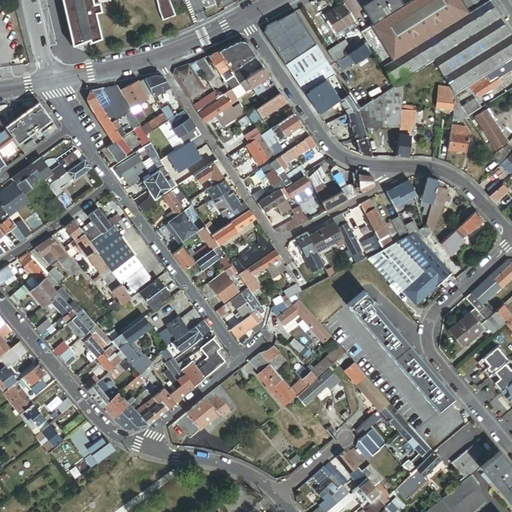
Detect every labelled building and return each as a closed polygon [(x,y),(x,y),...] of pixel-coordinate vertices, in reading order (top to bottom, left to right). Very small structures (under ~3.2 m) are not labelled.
[(87,41),(89,44),(100,40),(95,14),(100,13),(98,4),(92,5),(91,0),(59,0),(71,48),(87,41)] [(174,17),(167,0),(155,0),(158,13),(162,22),(174,17)] [(170,0),(176,16),(186,12),(181,0),(170,0)] [(488,0),(412,0),(404,5),(375,23),(362,32),(364,35),(368,40),(374,49),(384,65),(455,21),(488,0)] [(375,0),(365,6),(375,23),(404,5),(400,0),(375,0)] [(458,25),(460,24),(497,10),(491,0),(488,0),(455,21),(458,25)] [(355,20),(345,4),(327,15),(337,32),(355,20)] [(511,39),(511,33),(497,10),(460,24),(469,37),(478,51),(511,39)] [(285,64),(316,44),(295,11),(266,28),(264,33),(285,64)] [(458,25),(455,21),(384,65),(396,85),(404,80),(434,61),(469,37),(460,24),(458,25)] [(362,32),(361,29),(352,35),(356,40),(364,35),(362,32)] [(348,54),(368,40),(364,35),(356,40),(349,45),(346,39),(328,51),(335,63),(348,54)] [(511,39),(478,51),(469,37),(434,61),(449,84),(455,94),(472,83),(489,73),(511,58),(511,39)] [(239,40),(218,51),(229,68),(231,71),(255,55),(247,43),(239,40)] [(368,40),(348,54),(354,63),(374,49),(368,40)] [(306,94),(337,75),(316,44),(285,64),(306,94)] [(229,68),(218,51),(208,55),(212,61),(216,67),(220,73),(229,68)] [(511,58),(489,73),(492,76),(496,73),(499,78),(511,69),(511,58)] [(264,67),(258,59),(234,76),(239,83),(246,79),(264,67)] [(196,62),(195,61),(188,64),(195,75),(202,71),(199,66),(196,62)] [(205,62),(199,66),(202,71),(206,78),(212,74),(205,62)] [(189,78),(180,85),(190,100),(205,90),(195,75),(188,64),(182,66),(189,78)] [(173,74),(180,85),(189,78),(182,66),(175,69),(173,74)] [(269,76),(264,67),(246,79),(252,87),(253,87),(260,82),(269,76)] [(233,87),(239,83),(234,76),(231,71),(229,68),(220,73),(225,81),(228,79),(233,87)] [(474,87),(492,76),(489,73),(472,83),(472,84),(474,87)] [(502,82),(499,78),(496,73),(492,76),(474,87),(475,88),(480,96),(502,82)] [(155,75),(144,79),(153,96),(170,88),(164,78),(155,75)] [(153,96),(144,79),(139,82),(147,98),(153,96)] [(252,87),(246,79),(239,83),(245,92),(252,87)] [(139,82),(138,80),(119,90),(122,95),(130,108),(137,104),(147,98),(139,82)] [(400,121),(401,109),(402,104),(404,80),(396,85),(359,110),(364,126),(399,126),(400,121)] [(265,89),(260,82),(253,87),(257,94),(262,91),(265,89)] [(245,92),(239,83),(233,87),(231,89),(237,98),(245,92)] [(279,90),(274,83),(265,89),(262,91),(267,98),(279,90)] [(455,94),(449,84),(439,83),(438,95),(455,96),(456,96),(457,96),(455,94)] [(119,90),(116,85),(102,88),(104,90),(102,92),(109,104),(122,95),(119,90)] [(125,114),(131,111),(130,108),(122,95),(109,104),(102,92),(104,90),(102,88),(91,90),(87,100),(103,126),(111,122),(115,120),(125,114)] [(237,98),(231,89),(223,94),(231,106),(239,101),(237,98)] [(212,102),(219,97),(216,93),(215,91),(208,96),(212,102)] [(262,118),(287,101),(281,93),(266,102),(256,109),(262,118)] [(204,107),(197,112),(205,123),(231,106),(223,94),(219,97),(212,102),(204,107)] [(348,113),(359,110),(348,94),(340,100),(341,102),(348,113)] [(454,109),(455,96),(438,95),(437,107),(454,109)] [(200,102),(204,107),(212,102),(208,96),(200,102)] [(456,96),(455,96),(454,109),(454,110),(455,110),(453,119),(460,120),(468,115),(456,96)] [(469,115),(482,107),(476,98),(463,106),(469,115)] [(262,118),(256,109),(266,102),(265,100),(246,112),(254,124),(262,118)] [(38,102),(21,115),(33,131),(50,118),(38,102)] [(197,112),(204,107),(200,102),(194,106),(197,112)] [(140,109),(137,104),(130,108),(131,111),(133,113),(140,109)] [(166,107),(160,110),(162,114),(166,121),(173,117),(166,107)] [(295,113),(291,107),(285,111),(289,117),(295,113)] [(400,121),(412,123),(415,123),(416,110),(414,110),(401,109),(400,121)] [(497,147),(507,141),(487,109),(477,116),(497,147)] [(364,126),(359,110),(348,113),(350,119),(356,139),(366,136),(364,126)] [(134,130),(140,126),(133,113),(131,111),(125,114),(134,130)] [(166,121),(159,126),(175,151),(184,145),(200,134),(190,118),(186,121),(180,112),(173,117),(166,121)] [(302,124),(295,113),(289,117),(261,135),(267,144),(268,146),(273,143),(302,124)] [(159,126),(166,121),(162,114),(148,124),(152,130),(159,126)] [(33,131),(21,115),(5,127),(6,129),(17,143),(33,131)] [(115,120),(111,122),(115,129),(119,126),(115,120)] [(410,135),(412,123),(400,121),(399,126),(399,134),(410,135)] [(115,129),(111,122),(103,126),(103,127),(113,143),(121,138),(115,129)] [(42,133),(46,137),(58,128),(54,124),(42,133)] [(145,135),(152,130),(148,124),(141,128),(145,135)] [(452,124),(451,132),(469,134),(469,131),(466,126),(452,124)] [(115,129),(121,138),(125,136),(119,126),(115,129)] [(141,128),(140,126),(134,130),(141,141),(147,137),(145,135),(141,128)] [(252,139),(260,134),(254,126),(246,131),(252,139)] [(17,143),(6,129),(1,133),(0,133),(0,155),(4,153),(12,147),(17,144),(17,143)] [(393,155),(396,129),(390,129),(387,154),(393,155)] [(451,132),(450,149),(467,151),(469,138),(469,134),(451,132)] [(399,134),(396,155),(408,156),(410,135),(399,134)] [(267,144),(261,135),(255,139),(261,149),(267,144)] [(315,143),(310,136),(304,140),(309,148),(315,143)] [(372,156),(366,136),(356,139),(357,142),(360,154),(372,156)] [(143,148),(150,144),(147,137),(141,141),(139,142),(143,148)] [(476,139),(469,138),(467,151),(475,152),(476,139)] [(24,153),(36,144),(33,139),(21,148),(24,153)] [(121,139),(116,143),(125,155),(130,151),(121,139)] [(255,139),(246,145),(260,165),(268,159),(261,149),(255,139)] [(281,155),(286,163),(309,148),(304,140),(281,155)] [(497,147),(505,160),(511,149),(511,147),(509,142),(507,141),(497,147)] [(125,155),(116,143),(106,149),(116,162),(126,156),(125,155)] [(281,155),(273,143),(268,146),(276,158),(281,155)] [(276,159),(276,158),(268,146),(267,144),(261,149),(268,159),(260,165),(262,167),(270,162),(276,159)] [(150,145),(145,148),(152,160),(157,157),(150,145)] [(175,151),(160,160),(163,164),(165,168),(177,160),(182,157),(189,152),(184,145),(175,151)] [(12,147),(4,153),(8,158),(15,152),(12,147)] [(505,160),(497,147),(492,151),(501,165),(505,160)] [(217,160),(211,151),(174,176),(171,177),(172,178),(177,185),(184,181),(193,175),(213,162),(217,160)] [(59,162),(66,172),(68,171),(80,162),(73,152),(59,162)] [(122,175),(129,186),(142,177),(149,173),(137,155),(117,168),(120,172),(122,175)] [(286,163),(281,155),(276,158),(276,159),(282,168),(283,169),(287,166),(286,163)] [(50,171),(40,157),(31,163),(36,169),(43,178),(43,179),(50,175),(51,174),(50,171)] [(185,161),(182,157),(177,160),(179,165),(185,161)] [(90,167),(84,159),(80,162),(68,171),(74,179),(90,167)] [(282,168),(276,159),(270,162),(277,172),(282,168)] [(59,165),(50,171),(51,174),(50,175),(54,180),(55,180),(66,172),(59,162),(57,163),(59,165)] [(213,162),(193,175),(194,178),(198,184),(209,177),(214,185),(224,178),(213,162)] [(277,172),(270,162),(262,167),(261,168),(277,191),(281,188),(284,186),(285,185),(281,178),(277,172)] [(36,169),(31,163),(29,165),(30,165),(18,174),(22,179),(32,172),(36,169)] [(163,164),(157,168),(159,170),(162,175),(168,172),(167,171),(165,168),(163,164)] [(289,168),(287,166),(283,169),(286,174),(291,181),(306,172),(301,165),(299,166),(297,164),(289,168)] [(325,174),(321,166),(307,174),(309,178),(315,189),(324,184),(325,184),(322,179),(327,177),(325,174)] [(144,180),(159,170),(157,168),(149,173),(142,177),(144,180)] [(283,169),(282,168),(277,172),(281,178),(286,174),(283,169)] [(43,178),(36,169),(32,172),(39,181),(43,178)] [(345,181),(338,169),(332,172),(337,181),(339,184),(345,181)] [(164,177),(162,175),(159,170),(144,180),(142,182),(147,188),(164,177)] [(66,172),(55,180),(61,188),(74,179),(68,171),(66,172)] [(337,181),(332,172),(331,171),(325,174),(327,177),(331,184),(337,181)] [(22,179),(15,184),(22,193),(39,181),(32,172),(22,179)] [(172,178),(171,177),(168,172),(162,175),(164,177),(167,181),(171,179),(172,178)] [(285,185),(284,186),(285,188),(304,175),(307,174),(306,172),(291,181),(285,185)] [(18,174),(17,173),(11,178),(14,182),(15,184),(22,179),(18,174)] [(285,185),(291,181),(286,174),(281,178),(285,185)] [(364,175),(359,174),(359,182),(360,193),(373,186),(372,176),(364,175)] [(48,185),(54,180),(50,175),(43,179),(48,185)] [(193,175),(184,181),(186,183),(194,178),(193,175)] [(310,184),(304,175),(285,188),(290,196),(291,197),(292,196),(309,185),(310,184)] [(167,181),(164,177),(147,188),(154,199),(171,188),(171,187),(167,181)] [(438,179),(428,177),(422,205),(426,206),(431,207),(432,205),(438,179)] [(224,178),(214,185),(206,190),(212,199),(230,188),(224,178)] [(446,183),(438,179),(432,205),(434,206),(443,187),(444,187),(446,183)] [(55,180),(54,180),(48,185),(57,197),(64,192),(61,188),(55,180)] [(417,194),(409,180),(388,192),(387,192),(394,205),(403,200),(404,202),(413,197),(416,196),(417,194)] [(348,186),(345,181),(339,184),(342,189),(348,186)] [(8,216),(28,201),(22,193),(15,184),(14,182),(0,192),(0,205),(0,206),(7,215),(8,216)] [(503,183),(490,195),(496,201),(509,189),(503,183)] [(315,189),(321,202),(340,192),(339,191),(336,185),(327,190),(324,184),(315,189)] [(345,196),(355,191),(354,184),(348,186),(342,189),(343,191),(345,196)] [(297,203),(314,192),(309,185),(292,196),(297,203)] [(285,188),(284,186),(281,188),(286,198),(290,196),(285,188)] [(188,202),(178,187),(171,192),(183,209),(186,207),(184,204),(188,202)] [(266,198),(271,194),(266,187),(261,190),(266,198)] [(450,190),(444,187),(443,187),(434,206),(444,210),(448,201),(450,198),(453,192),(450,190)] [(230,188),(212,199),(217,207),(217,208),(235,196),(230,188)] [(285,213),(292,209),(286,198),(281,188),(277,191),(271,194),(266,198),(257,203),(264,213),(276,205),(278,207),(281,205),(285,213)] [(257,203),(266,198),(261,190),(252,195),(257,203)] [(326,211),(347,200),(345,196),(343,191),(340,192),(321,202),(326,211)] [(147,198),(142,192),(132,199),(137,205),(147,198)] [(183,209),(171,192),(164,198),(172,210),(175,214),(183,209)] [(240,205),(235,196),(217,208),(222,216),(236,208),(240,205)] [(404,202),(403,200),(394,205),(398,212),(416,202),(413,197),(404,202)] [(212,199),(207,203),(212,210),(217,207),(212,199)] [(375,208),(370,199),(361,204),(366,213),(375,208)] [(250,210),(244,202),(240,205),(236,208),(241,216),(250,210)] [(97,207),(95,204),(85,211),(87,215),(97,207)] [(476,210),(471,204),(456,218),(461,224),(476,210)] [(434,206),(432,205),(431,207),(429,215),(426,225),(432,232),(444,211),(444,210),(434,206)] [(170,221),(164,225),(179,245),(196,232),(198,231),(205,226),(191,206),(184,211),(176,217),(170,221)] [(292,210),(296,217),(298,220),(304,216),(299,206),(292,210)] [(101,234),(111,226),(107,221),(97,207),(87,215),(92,221),(94,224),(101,234)] [(236,208),(222,216),(228,225),(230,223),(235,220),(241,216),(236,208)] [(384,226),(375,208),(366,213),(375,231),(384,226)] [(175,215),(176,217),(184,211),(183,209),(175,214),(175,215)] [(165,215),(170,221),(176,217),(175,215),(175,214),(172,210),(165,215)] [(255,218),(250,210),(241,216),(235,220),(240,228),(255,218)] [(484,218),(476,210),(461,224),(466,230),(469,232),(476,225),(483,218),(484,218)] [(112,224),(122,217),(119,212),(107,221),(111,226),(113,225),(112,224)] [(8,216),(7,215),(0,219),(0,229),(3,233),(10,228),(15,225),(8,216)] [(300,225),(309,220),(306,215),(304,216),(298,220),(300,225)] [(343,219),(341,215),(334,219),(336,222),(344,238),(357,263),(366,258),(354,236),(353,232),(346,218),(343,219)] [(403,221),(400,216),(393,220),(395,225),(403,221)] [(485,220),(483,218),(476,225),(478,227),(485,220)] [(81,230),(73,219),(64,226),(74,239),(83,232),(81,230)] [(240,228),(235,220),(230,223),(235,231),(240,228)] [(284,234),(300,225),(298,220),(295,222),(276,232),(284,234)] [(414,232),(418,230),(414,220),(405,225),(410,234),(414,232)] [(21,221),(15,225),(16,227),(24,238),(30,233),(21,221)] [(83,232),(94,224),(92,221),(81,230),(83,232)] [(403,238),(410,234),(405,225),(403,221),(395,225),(403,238)] [(317,252),(344,238),(336,222),(309,236),(317,251),(317,252)] [(235,231),(230,223),(228,225),(217,232),(211,235),(218,244),(236,232),(235,231)] [(90,242),(101,234),(94,224),(83,232),(90,242)] [(450,235),(446,239),(451,244),(453,243),(466,230),(461,224),(450,235)] [(135,254),(113,225),(111,226),(101,234),(90,242),(96,250),(103,260),(109,268),(114,274),(135,254)] [(432,232),(426,225),(425,226),(418,230),(414,232),(415,232),(423,241),(432,232)] [(207,229),(205,226),(198,231),(204,240),(209,248),(211,250),(218,245),(218,244),(211,235),(207,229)] [(211,235),(217,232),(213,226),(207,229),(211,235)] [(389,234),(384,226),(375,231),(380,239),(389,234)] [(20,242),(25,239),(24,238),(16,227),(12,231),(20,242)] [(464,236),(469,232),(466,230),(453,243),(453,244),(463,234),(464,236)] [(198,231),(196,232),(202,241),(204,240),(198,231)] [(441,243),(446,239),(450,235),(446,231),(438,239),(441,243)] [(96,250),(90,242),(83,232),(74,239),(81,249),(87,257),(96,250)] [(423,241),(415,232),(369,258),(392,285),(395,282),(430,250),(423,241)] [(3,233),(0,235),(5,243),(5,244),(9,241),(3,233)] [(309,236),(307,233),(297,238),(300,243),(303,248),(307,256),(317,251),(309,236)] [(68,243),(61,234),(56,238),(63,247),(68,243)] [(383,249),(388,246),(388,245),(393,243),(393,244),(394,243),(393,242),(389,234),(380,239),(379,240),(383,249)] [(0,246),(4,252),(9,249),(5,244),(5,243),(0,235),(0,246)] [(376,235),(362,243),(369,256),(383,249),(379,240),(376,235)] [(63,251),(51,236),(35,248),(41,256),(42,255),(49,249),(56,257),(63,251)] [(81,249),(74,239),(70,242),(77,252),(81,249)] [(170,251),(179,245),(174,239),(166,245),(170,251)] [(451,244),(446,239),(441,243),(452,256),(459,250),(453,244),(453,243),(451,244)] [(276,250),(270,242),(239,262),(238,260),(232,264),(233,265),(237,272),(239,274),(261,260),(276,250)] [(225,254),(218,245),(211,250),(210,251),(196,262),(195,262),(202,271),(225,254)] [(191,256),(196,262),(210,251),(208,249),(205,246),(195,254),(191,256)] [(185,270),(194,263),(183,248),(182,247),(173,254),(185,270)] [(183,248),(194,263),(195,262),(196,262),(191,256),(195,254),(191,249),(188,251),(185,247),(183,248)] [(55,258),(56,257),(49,249),(42,255),(48,263),(55,258)] [(103,260),(96,250),(87,257),(94,266),(103,260)] [(281,258),(276,250),(261,260),(266,267),(273,278),(280,274),(273,263),(281,258)] [(416,306),(451,273),(443,264),(430,250),(395,282),(416,306)] [(73,263),(63,251),(56,257),(55,258),(65,269),(67,268),(73,263)] [(317,252),(317,251),(307,256),(305,258),(319,283),(330,277),(321,259),(317,252)] [(33,275),(38,281),(44,276),(48,273),(28,252),(17,259),(26,268),(24,270),(31,277),(33,275)] [(152,276),(135,254),(114,274),(121,284),(129,294),(152,276)] [(232,264),(226,256),(220,261),(224,267),(221,269),(223,272),(233,265),(232,264)] [(336,274),(327,256),(321,259),(330,277),(336,274)] [(511,261),(510,259),(492,274),(503,287),(511,278),(511,261)] [(102,273),(109,268),(103,260),(94,266),(100,274),(102,273)] [(266,267),(261,260),(239,274),(249,288),(249,289),(258,283),(253,276),(266,267)] [(14,269),(10,263),(8,265),(14,274),(17,272),(15,269),(14,269)] [(78,269),(73,263),(67,268),(73,274),(74,273),(78,269)] [(0,269),(0,283),(4,281),(14,274),(8,265),(0,269)] [(223,272),(208,283),(210,285),(227,273),(230,277),(237,272),(233,265),(223,272)] [(53,277),(57,282),(63,277),(54,267),(49,271),(48,272),(49,272),(53,277)] [(121,284),(114,274),(109,268),(102,273),(106,277),(103,279),(112,291),(121,284)] [(86,275),(91,281),(96,278),(90,271),(86,275)] [(210,285),(224,303),(240,291),(230,277),(227,273),(210,285)] [(14,274),(4,281),(7,285),(17,278),(14,274)] [(503,287),(492,274),(473,292),(483,304),(503,287)] [(33,275),(31,277),(25,282),(26,283),(30,287),(31,288),(38,281),(33,275)] [(44,276),(38,281),(31,288),(29,289),(44,307),(51,301),(59,294),(57,292),(44,276)] [(157,278),(148,285),(160,301),(169,294),(157,278)] [(30,287),(26,283),(10,298),(14,302),(30,287)] [(122,305),(131,298),(129,294),(121,284),(112,291),(120,301),(122,305)] [(148,285),(143,289),(144,290),(140,292),(153,310),(162,303),(160,301),(148,285)] [(295,296),(303,292),(298,285),(288,291),(290,295),(291,298),(295,296)] [(256,310),(263,305),(260,304),(249,289),(249,288),(240,294),(252,310),(255,308),(256,310)] [(347,304),(437,412),(454,397),(404,337),(396,328),(364,290),(347,304)] [(68,295),(65,291),(60,295),(66,301),(69,298),(67,296),(68,295)] [(486,319),(493,313),(487,306),(486,307),(483,304),(473,292),(467,297),(475,307),(486,319)] [(60,295),(59,294),(51,301),(63,314),(64,316),(71,310),(73,309),(69,305),(66,301),(60,295)] [(240,294),(231,301),(232,304),(239,312),(243,317),(249,313),(252,310),(240,294)] [(300,300),(295,296),(291,298),(289,299),(294,305),(300,300)] [(74,301),(70,297),(69,298),(66,301),(69,305),(74,301)] [(275,301),(277,305),(285,301),(283,299),(282,297),(275,301)] [(277,305),(273,308),(272,309),(286,326),(299,315),(301,314),(294,305),(289,299),(287,300),(285,301),(277,305)] [(319,322),(300,300),(294,305),(301,314),(299,315),(304,321),(311,329),(319,322)] [(75,306),(77,305),(74,301),(69,305),(73,309),(75,306)] [(116,302),(109,307),(113,311),(122,305),(120,301),(116,303),(116,302)] [(511,313),(506,306),(504,303),(496,310),(506,322),(511,329),(511,313)] [(227,308),(226,305),(216,312),(220,318),(229,310),(227,308)] [(486,320),(486,319),(475,307),(470,312),(481,324),(485,321),(486,320)] [(203,319),(195,309),(189,314),(197,324),(203,319)] [(76,315),(71,310),(64,316),(63,317),(67,323),(76,315)] [(96,325),(82,310),(77,314),(76,315),(90,331),(92,328),(96,325)] [(263,320),(256,310),(250,315),(257,324),(263,320)] [(506,322),(496,310),(493,313),(486,319),(486,320),(485,321),(494,332),(506,322)] [(481,324),(470,312),(466,315),(450,329),(463,344),(483,327),(481,324)] [(63,317),(64,316),(63,314),(57,319),(58,321),(63,326),(67,323),(63,317)] [(181,320),(188,331),(197,324),(189,314),(181,320)] [(76,315),(67,323),(81,338),(90,331),(76,315)] [(257,324),(250,315),(230,330),(237,340),(257,324)] [(170,328),(177,339),(186,332),(188,331),(181,320),(179,316),(168,325),(170,328)] [(150,326),(143,318),(122,333),(129,342),(131,341),(150,326)] [(52,325),(47,319),(36,329),(44,339),(50,334),(46,330),(52,325)] [(209,328),(203,319),(197,324),(188,331),(186,332),(193,340),(209,328)] [(306,334),(311,329),(304,321),(298,325),(306,334)] [(324,344),(332,337),(319,322),(311,329),(324,344)] [(111,341),(96,325),(92,328),(95,332),(95,333),(106,346),(108,344),(110,346),(113,343),(111,341)] [(7,326),(0,331),(0,337),(2,340),(4,338),(12,332),(7,326)] [(90,331),(81,338),(84,342),(90,336),(95,333),(95,332),(92,328),(90,331)] [(159,336),(167,346),(173,342),(177,339),(170,328),(159,336)] [(112,340),(118,336),(114,330),(108,335),(112,340)] [(177,339),(173,342),(180,350),(193,340),(186,332),(177,339)] [(110,347),(110,346),(108,344),(106,346),(95,333),(90,336),(104,352),(107,349),(109,348),(110,347)] [(143,355),(131,341),(129,342),(122,333),(118,336),(112,340),(111,341),(113,343),(115,345),(117,347),(120,351),(124,355),(125,357),(140,374),(147,367),(152,362),(145,354),(143,355)] [(90,351),(96,358),(104,352),(90,336),(84,342),(83,343),(90,351)] [(0,358),(10,350),(5,344),(7,342),(4,338),(2,340),(0,337),(0,358)] [(213,338),(200,348),(206,356),(194,365),(204,378),(224,362),(216,351),(221,348),(213,338)] [(306,347),(295,338),(291,344),(302,353),(306,347)] [(29,352),(20,342),(10,350),(0,358),(0,388),(4,394),(17,384),(17,383),(13,379),(17,376),(13,372),(10,375),(6,370),(29,352)] [(59,357),(69,348),(70,347),(65,342),(55,351),(59,357)] [(261,353),(269,362),(280,353),(274,346),(270,350),(261,353)] [(337,361),(346,353),(340,346),(331,354),(337,361)] [(492,373),(509,359),(498,346),(484,358),(489,365),(487,367),(492,373)] [(74,354),(69,348),(59,357),(64,363),(74,354)] [(174,358),(166,348),(161,353),(167,362),(173,358),(174,358)] [(312,352),(307,348),(303,353),(308,357),(312,352)] [(104,352),(96,358),(108,372),(116,365),(121,361),(119,359),(116,355),(114,354),(113,355),(107,349),(104,352)] [(86,358),(90,364),(96,358),(90,351),(86,354),(86,358)] [(270,364),(269,362),(261,353),(259,352),(249,360),(260,372),(270,364)] [(285,359),(280,353),(269,362),(270,364),(274,369),(285,359)] [(340,365),(350,357),(346,353),(337,361),(340,365)] [(329,368),(337,361),(331,354),(318,366),(324,372),(329,368)] [(182,370),(178,365),(173,358),(167,362),(165,364),(169,370),(177,380),(185,374),(182,370)] [(502,391),(511,382),(511,362),(509,359),(495,371),(500,378),(495,382),(502,391)] [(340,365),(337,361),(329,368),(332,372),(340,365)] [(357,384),(366,376),(353,361),(344,369),(357,384)] [(194,387),(204,378),(194,365),(192,362),(184,368),(182,370),(185,374),(194,387)] [(274,369),(270,364),(260,372),(257,374),(270,389),(278,382),(282,379),(274,369)] [(46,374),(40,365),(24,378),(29,384),(31,386),(46,374)] [(116,365),(108,372),(122,387),(130,380),(116,365)] [(303,379),(309,385),(324,372),(318,366),(313,370),(303,379)] [(152,375),(147,367),(140,374),(137,377),(142,384),(148,378),(152,375)] [(181,385),(177,380),(169,370),(164,373),(170,382),(176,390),(181,385)] [(309,385),(297,396),(305,404),(326,386),(330,390),(339,382),(330,370),(310,387),(309,385)] [(489,375),(495,382),(500,378),(495,371),(489,375)] [(176,402),(194,387),(185,374),(177,380),(181,385),(176,390),(174,391),(169,395),(176,402)] [(95,383),(99,380),(95,375),(83,386),(87,390),(95,383)] [(163,388),(152,375),(148,378),(153,385),(157,389),(158,389),(160,391),(163,388)] [(381,410),(389,403),(366,376),(357,384),(363,392),(379,411),(381,410)] [(137,377),(123,389),(127,394),(135,388),(137,389),(142,384),(137,377)] [(99,380),(95,383),(97,386),(101,383),(108,391),(110,389),(101,378),(99,380)] [(291,389),(282,379),(278,382),(293,399),(297,396),(291,389)] [(37,397),(48,388),(43,382),(32,392),(37,397)] [(293,399),(278,382),(270,389),(284,406),(293,399)] [(97,386),(95,383),(87,390),(101,408),(110,401),(97,386)] [(110,401),(113,398),(108,391),(101,383),(97,386),(110,401)] [(17,384),(4,394),(20,416),(32,406),(34,405),(17,384)] [(237,406),(220,385),(213,390),(218,396),(231,411),(237,406)] [(507,397),(511,393),(511,391),(507,386),(502,391),(507,397)] [(147,389),(151,395),(153,397),(155,395),(149,387),(147,389)] [(157,405),(163,413),(176,402),(169,395),(164,388),(163,388),(160,391),(155,395),(153,397),(158,404),(157,405)] [(133,408),(151,395),(147,389),(135,400),(130,404),(129,404),(133,408)] [(218,396),(213,390),(205,397),(210,403),(218,396)] [(379,411),(363,392),(358,396),(374,415),(379,411)] [(145,427),(149,425),(141,417),(135,411),(133,408),(129,404),(127,402),(119,393),(113,398),(110,401),(101,408),(113,419),(123,428),(134,431),(145,427)] [(223,418),(231,411),(218,396),(210,403),(219,414),(223,418)] [(158,404),(153,397),(135,411),(141,417),(156,404),(157,405),(158,404)] [(210,403),(205,397),(186,413),(200,430),(219,414),(210,403)] [(74,406),(67,399),(56,408),(62,416),(74,406)] [(400,432),(409,424),(389,403),(381,410),(384,414),(386,417),(390,421),(400,432)] [(141,417),(149,425),(163,413),(157,405),(156,404),(141,417)] [(32,406),(20,416),(29,429),(35,425),(37,428),(45,421),(32,406)] [(384,414),(381,410),(379,411),(374,415),(355,431),(359,435),(369,427),(368,427),(384,414)] [(200,430),(186,413),(176,422),(189,438),(200,430)] [(63,432),(68,438),(79,429),(87,422),(82,416),(63,432)] [(35,425),(29,429),(35,437),(41,433),(49,426),(45,421),(37,428),(35,425)] [(429,447),(409,424),(400,432),(420,453),(421,455),(429,447)] [(54,449),(63,442),(50,426),(49,426),(41,433),(46,439),(50,444),(54,449)] [(330,426),(326,429),(334,439),(336,432),(330,426)] [(372,455),(385,444),(371,428),(358,440),(372,455)] [(93,446),(79,429),(68,438),(67,438),(92,468),(116,450),(109,443),(107,444),(102,438),(93,446)] [(46,439),(41,433),(35,437),(40,444),(46,439)] [(372,455),(358,440),(356,445),(358,448),(362,452),(368,459),(372,455)] [(50,444),(44,449),(48,454),(54,449),(50,444)] [(315,446),(303,456),(307,461),(319,451),(315,446)] [(425,459),(433,452),(429,447),(421,455),(425,459)] [(467,449),(451,463),(464,479),(480,465),(467,449)] [(349,473),(357,466),(344,451),(336,458),(349,473)] [(491,481),(511,505),(511,465),(499,451),(480,467),(484,472),(491,481)] [(441,460),(433,452),(425,459),(416,468),(424,476),(441,460)] [(411,474),(416,468),(425,459),(421,455),(420,453),(410,462),(408,459),(402,464),(411,474)] [(346,480),(330,463),(325,467),(328,471),(332,475),(337,480),(341,485),(346,480)] [(368,479),(375,486),(379,483),(383,480),(370,464),(362,471),(368,479)] [(360,486),(368,479),(362,471),(357,466),(349,473),(360,486)] [(322,477),(328,471),(325,467),(312,477),(316,481),(322,477)] [(424,476),(416,468),(411,474),(396,488),(407,499),(427,479),(424,476)] [(332,475),(328,471),(322,477),(326,481),(328,478),(332,475)] [(488,483),(491,481),(484,472),(481,474),(488,483)] [(337,480),(332,475),(328,478),(333,484),(337,480)] [(448,511),(479,486),(470,476),(426,511),(448,511)] [(333,484),(328,478),(326,481),(315,490),(322,498),(328,492),(331,495),(338,489),(333,484)] [(379,492),(375,486),(368,479),(360,486),(359,487),(361,489),(370,500),(379,492)] [(310,489),(305,483),(298,490),(302,495),(310,489)] [(385,498),(387,497),(389,495),(379,483),(375,486),(379,492),(380,493),(385,498)] [(344,497),(349,493),(344,487),(332,499),(336,504),(344,497)] [(368,502),(370,500),(361,489),(359,491),(365,498),(368,502)] [(330,496),(331,495),(328,492),(322,498),(325,501),(330,496)] [(386,507),(392,502),(387,497),(385,498),(380,493),(376,496),(386,507)] [(323,504),(328,511),(336,504),(332,499),(330,496),(325,501),(322,503),(323,504)] [(366,511),(379,511),(386,507),(376,496),(370,503),(363,509),(366,511)] [(347,501),(344,497),(336,504),(328,511),(326,511),(336,511),(348,502),(347,501)] [(392,502),(400,511),(404,508),(395,499),(392,502)] [(401,511),(400,511),(392,502),(386,507),(379,511),(401,511)]
